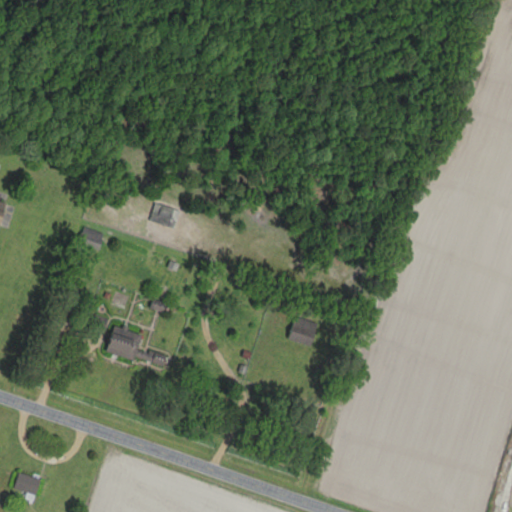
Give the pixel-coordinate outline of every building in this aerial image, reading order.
[(147,221),(173,229),(178,211),(152,203),(147,221)] [(103,235),(82,226),(76,242),(96,250),(103,235)] [(95,345),(106,320),(93,314),(82,339),(95,345)] [(285,340),(307,347),(315,324),(294,316),(285,340)] [(164,355),(136,349),(140,333),(110,326),(104,353),(162,366),(164,355)] [(11,489),(33,495),(37,480),(16,473),(11,489)]
